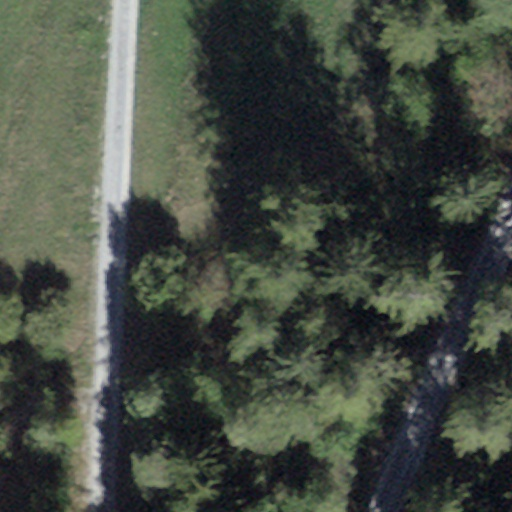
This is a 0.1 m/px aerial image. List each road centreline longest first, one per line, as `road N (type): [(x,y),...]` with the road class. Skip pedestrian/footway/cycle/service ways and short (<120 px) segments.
road 1 (track): [(109,0),(74,511)]
road 2 (track): [(360,511),(511,173)]
